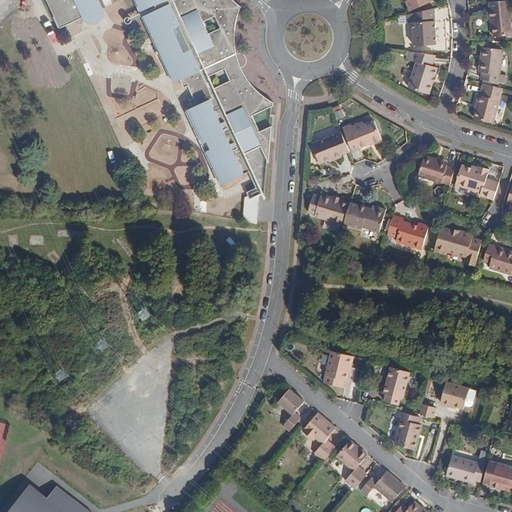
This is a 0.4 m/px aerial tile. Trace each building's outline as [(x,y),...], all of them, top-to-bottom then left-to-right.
[(241,7),(233,0),(47,0),(60,29),(65,27),(85,17),(85,18),(86,20),(87,21),(89,22),(90,23),(92,23),(93,23),(95,23),(97,23),(98,22),(100,21),(101,20),(102,19),(103,17),(103,15),(103,14),(103,12),(103,10),(102,9),(97,0),(138,0),(144,10),(156,4),(159,10),(146,16),(177,82),(181,80),(185,88),(189,86),(194,98),(190,100),(194,108),(190,110),(205,143),(218,137),(221,145),(209,151),(224,184),(250,172),(242,155),(261,146),(269,163),(271,146),(272,126),(259,132),(252,116),(273,106),(274,102),(267,98),(263,95),(257,90),(254,86),(249,80),(246,76),(242,69),(240,64),(238,57),(236,52),(235,45),(235,39),(235,32),(236,26),(237,19),(239,14),(241,7)] [(408,0),(406,2),(410,11),(433,0),(408,0)] [(493,19),(494,36),(511,34),(511,33),(511,19),(510,0),(490,1),(491,18),(493,19)] [(437,44),(435,8),(412,13),(412,23),(414,45),(437,44)] [(482,48),(480,72),(482,73),(482,79),(499,82),(503,50),(482,48)] [(431,65),(436,55),(416,53),(414,60),(417,61),(409,86),(429,93),(438,68),(431,65)] [(474,118),(494,123),(500,100),(479,93),(476,103),(479,104),(474,118)] [(354,127),(347,130),(354,151),(362,148),(363,151),(385,142),(378,124),(367,128),(366,126),(355,129),(354,127)] [(344,156),(351,153),(344,135),(315,146),(323,167),(344,158),(344,156)] [(218,137),(205,143),(209,151),(221,145),(218,137)] [(450,184),(455,169),(448,166),(436,162),(437,159),(425,156),(419,175),(442,183),(443,182),(450,184)] [(481,194),(494,199),(499,182),(487,178),(490,170),(479,166),(477,170),(463,165),(457,183),(472,188),(482,191),(481,194)] [(470,192),(472,188),(457,183),(456,186),(470,192)] [(315,216),(344,224),(350,203),(351,202),(342,200),(332,198),(322,194),(321,196),(314,195),(308,212),(315,214),(315,216)] [(257,221),(258,197),(244,196),(243,221),(257,221)] [(350,203),(344,224),(363,229),(363,227),(380,232),(387,209),(377,206),(376,210),(372,209),(351,202),(350,203)] [(394,215),(388,234),(398,237),(397,242),(423,250),(429,226),(418,223),(418,225),(404,221),(404,218),(394,215)] [(473,237),(451,230),(441,228),(435,250),(447,254),(448,252),(466,257),(466,259),(477,263),(483,241),(473,238),(473,237)] [(452,228),(451,230),(473,237),(474,235),(452,228)] [(496,249),(497,246),(489,244),(484,261),(491,263),(489,268),(511,274),(511,252),(504,250),(503,252),(496,249)] [(347,370),(350,356),(332,352),(325,383),(342,387),(344,381),(346,382),(349,372),(347,370)] [(386,395),(384,401),(400,404),(401,398),(403,398),(410,372),(391,367),(383,393),(386,395)] [(447,381),(441,403),(442,404),(464,409),(465,405),(469,387),(447,381)] [(477,389),(469,387),(465,405),(470,406),(473,404),(477,389)] [(295,413),(305,402),(290,389),(278,402),(293,414),(283,425),(290,431),(301,419),(295,413)] [(436,407),(423,404),(420,414),(434,418),(436,407)] [(420,418),(401,412),(399,420),(402,421),(395,444),(415,449),(422,424),(419,423),(420,418)] [(336,428),(318,413),(303,430),(310,437),(313,434),(316,438),(322,444),(315,452),(324,461),(336,448),(327,439),(336,428)] [(367,455),(350,440),(338,455),(355,470),(346,480),(355,488),(367,474),(358,466),(367,455)] [(474,480),(481,483),(486,465),(452,455),(447,476),(472,483),(474,480)] [(511,466),(490,460),(484,483),(511,490),(511,466)] [(393,501),(405,487),(386,471),(377,483),(372,478),(362,489),(367,493),(374,486),(393,501)] [(30,484),(7,511),(90,511),(57,486),(47,498),(30,484)] [(387,509),(392,502),(373,488),(367,495),(387,509)] [(427,511),(415,501),(408,509),(402,505),(396,511),(427,511)]
